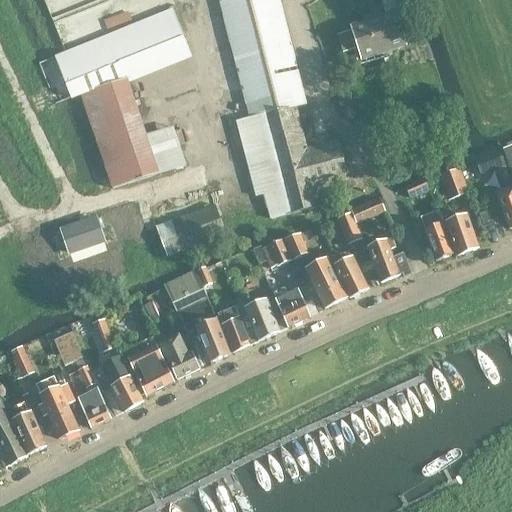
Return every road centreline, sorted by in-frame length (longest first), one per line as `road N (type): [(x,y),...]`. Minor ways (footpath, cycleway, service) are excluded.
road 1 (residential): [(0,499),(298,348),(511,257)]
road 2 (track): [(0,39),(203,0)]
